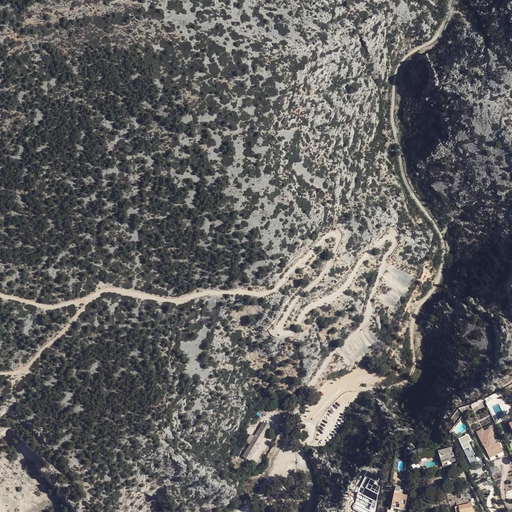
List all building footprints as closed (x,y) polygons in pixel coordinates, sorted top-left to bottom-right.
[(511,402),(506,399),(505,402),(503,403),(507,406),(509,410),(511,409),(511,402)] [(270,425),(263,421),(252,439),(250,444),(242,456),(249,460),(270,425)] [(482,430),(477,432),(491,462),(505,455),(502,449),(501,450),(491,429),(483,432),(482,430)] [(451,449),(456,447),(453,438),(447,440),(451,448),(451,449)] [(468,443),(467,441),(464,442),(465,444),(462,446),(471,465),(475,464),(477,469),(484,465),(479,456),(478,457),(471,441),(468,443)] [(451,448),(438,452),(438,453),(442,464),(452,461),(452,462),(455,461),(451,449),(451,448)] [(420,460),(434,456),(432,450),(423,453),(418,455),(420,460)] [(501,473),(500,467),(495,468),(494,466),(490,467),(491,475),(501,473)] [(380,477),(368,471),(350,509),(357,511),(375,511),(380,486),(378,485),(378,482),(380,477)] [(394,493),(393,496),(390,510),(388,510),(387,511),(394,511),(395,511),(396,511),(403,511),(407,496),(402,495),(402,492),(399,492),(399,494),(394,493)]
